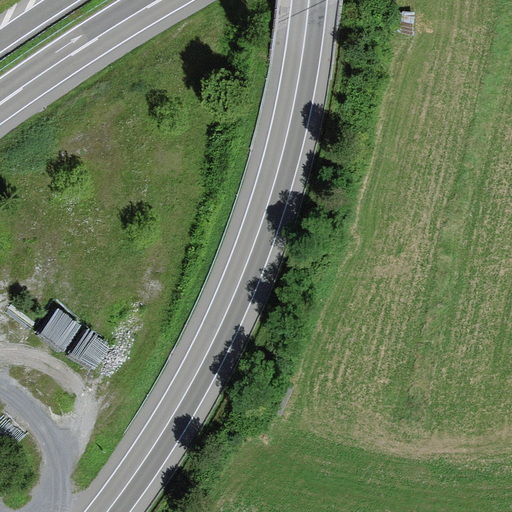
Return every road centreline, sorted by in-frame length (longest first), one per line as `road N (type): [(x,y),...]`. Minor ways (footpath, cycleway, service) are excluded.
road 1 (trunk): [(106,511),(181,402),(241,277),(296,100),(309,0)]
road 2 (trunk): [(0,90),(139,0)]
